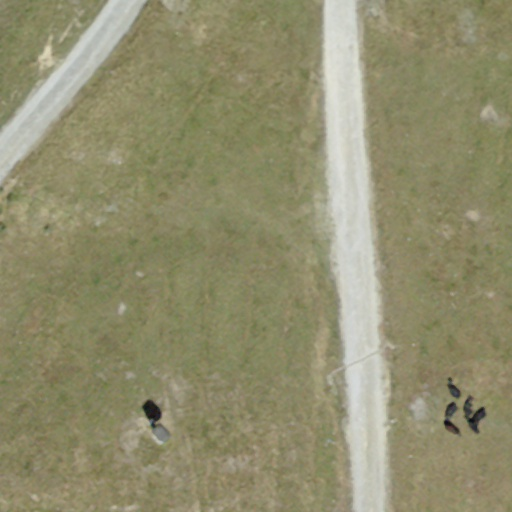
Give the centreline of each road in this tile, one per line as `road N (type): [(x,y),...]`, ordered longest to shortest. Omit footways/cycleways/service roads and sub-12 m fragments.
road 1 (track): [(335,0),(334,94),(356,303),(363,511)]
road 2 (track): [(0,155),(118,0)]
